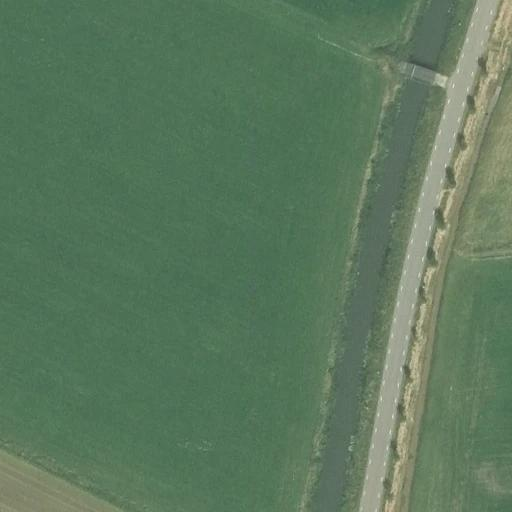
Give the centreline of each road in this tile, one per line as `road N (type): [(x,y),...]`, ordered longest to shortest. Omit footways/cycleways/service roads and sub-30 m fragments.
road 1 (tertiary): [(372,511),(418,242),(488,0)]
road 2 (track): [(259,0),(460,84)]
